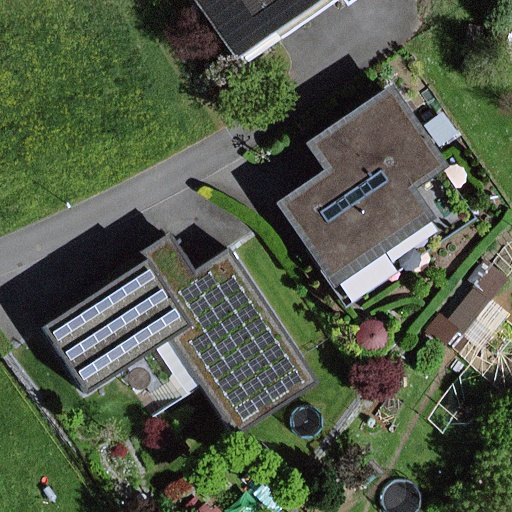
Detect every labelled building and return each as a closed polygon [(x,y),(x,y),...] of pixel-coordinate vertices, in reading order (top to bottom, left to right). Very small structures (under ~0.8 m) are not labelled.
[(312,0),(181,0),(222,60),(312,0)] [(440,167),(382,84),(295,143),(314,171),(266,204),(322,286),(424,216),(405,190),(440,167)] [(438,113),(420,127),(436,148),(454,134),(438,113)] [(186,271),(162,233),(132,252),(137,260),(30,328),(75,398),(161,343),(222,438),(308,383),(222,248),(186,271)] [(362,354),(368,355),(374,355),(379,352),(383,348),(385,343),(386,338),(385,332),(383,327),(378,323),(373,321),(368,321),(362,322),(357,325),(354,330),(352,335),(352,341),(354,346),(358,351),(362,354)] [(102,427),(85,406),(67,420),(83,442),(102,427)]
